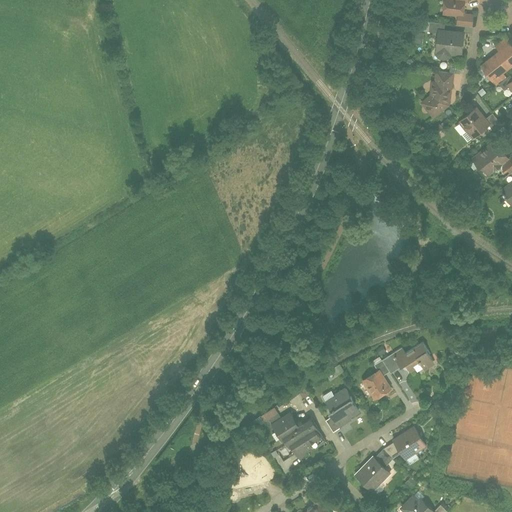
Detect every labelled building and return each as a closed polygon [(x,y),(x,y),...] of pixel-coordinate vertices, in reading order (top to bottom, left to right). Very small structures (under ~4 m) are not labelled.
[(443,0),(443,13),(458,13),(458,24),(473,25),(474,12),(464,12),(464,0),(469,1),(468,0),(443,0)] [(462,54),(465,29),(436,26),(434,51),(462,54)] [(414,32),(413,42),(421,42),(422,32),(414,32)] [(511,64),(511,43),(506,35),(494,45),(497,49),(480,62),(496,83),(507,75),(503,71),(511,64)] [(449,104),(453,71),(435,69),(434,79),(431,79),(431,93),(420,101),(432,117),(449,104)] [(487,117),(477,104),(458,118),(473,137),(491,123),(493,126),(500,121),(493,112),(487,117)] [(495,137),(473,154),(488,173),(501,163),(508,173),(511,169),(511,151),(508,154),(495,137)] [(511,169),(508,173),(511,177),(500,187),(511,202),(511,169)] [(435,362),(422,340),(405,351),(402,347),(383,358),(390,371),(405,362),(410,371),(415,368),(417,372),(435,362)] [(384,375),(390,371),(383,358),(374,363),(377,369),(363,378),(374,397),(391,387),(384,375)] [(359,411),(345,386),(324,398),(330,408),(328,409),(332,416),(326,419),(333,430),(347,422),(346,419),(359,411)] [(292,446),(299,457),(326,441),(310,415),(298,422),(291,409),(280,415),(275,405),(259,414),(264,423),(269,420),(280,440),(284,438),(289,448),(292,446)] [(427,445),(414,423),(393,436),(405,457),(427,445)] [(391,471),(372,454),(355,472),(373,489),(391,471)] [(444,511),(447,510),(440,504),(435,509),(421,496),(419,498),(413,492),(400,506),(406,511),(405,511),(444,511)] [(307,511),(330,511),(318,493),(311,497),(315,504),(306,509),(308,511),(307,511)]
